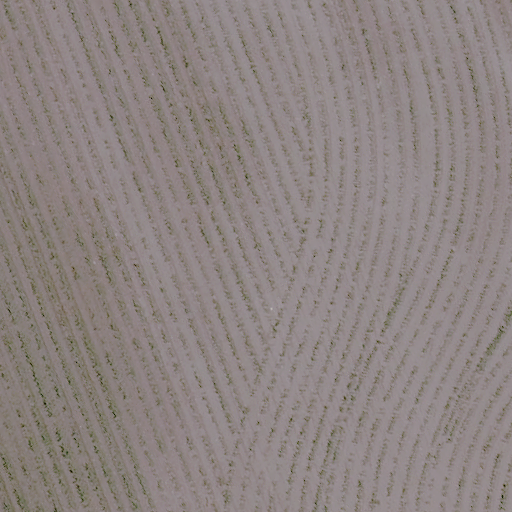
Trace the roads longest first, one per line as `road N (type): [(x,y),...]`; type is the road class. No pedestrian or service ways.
road 1 (secondary): [(272,511),(87,0)]
road 2 (secondary): [(387,0),(511,319)]
